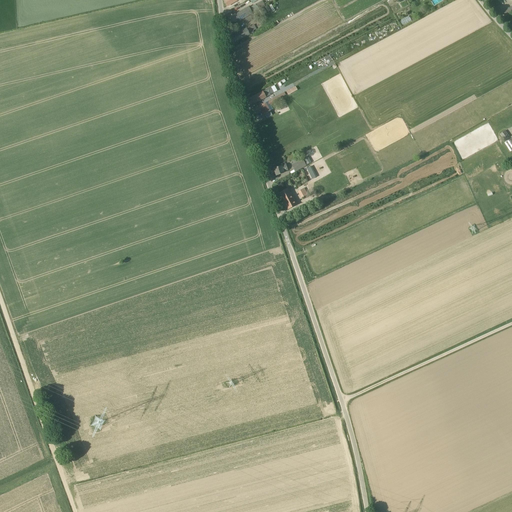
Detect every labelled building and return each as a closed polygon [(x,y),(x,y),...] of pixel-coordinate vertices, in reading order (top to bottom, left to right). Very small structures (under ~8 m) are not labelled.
[(262,1),(256,5),(259,10),(265,6),(263,2),(262,1)] [(511,4),(503,13),(507,17),(511,12),(511,4)] [(236,23),(252,13),(249,8),(248,7),(235,14),(235,15),(227,16),(228,23),(236,22),(236,23)] [(403,24),(412,21),(409,16),(400,19),(403,24)] [(253,30),(256,29),(254,25),(230,37),(231,44),(253,33),(253,32),(254,32),(253,30)] [(297,90),(295,86),(286,92),(288,95),(297,90)] [(267,89),(262,92),(246,100),(249,106),(267,96),(270,95),(267,89)] [(284,92),(268,101),(270,105),(275,102),(275,100),(285,95),(284,92)] [(264,115),(270,111),(265,103),(250,111),(253,116),(262,112),(264,115)] [(510,137),(505,130),(500,134),(505,141),(510,137)] [(306,165),(302,159),(292,164),(295,171),(306,165)] [(286,164),(274,169),(276,175),(284,173),(283,171),(288,170),(286,164)] [(303,188),(298,191),(302,198),(308,195),(304,188),(303,188)] [(287,189),(279,193),(288,209),(296,205),(287,189)]
